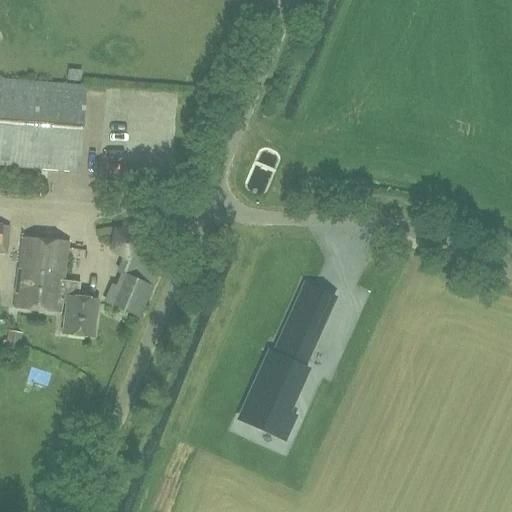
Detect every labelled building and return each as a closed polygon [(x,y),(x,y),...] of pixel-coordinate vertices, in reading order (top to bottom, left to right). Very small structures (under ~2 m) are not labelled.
[(0,166),(80,173),(86,88),(0,81),(0,166)] [(136,109),(136,127),(142,127),(142,150),(154,150),(154,141),(171,142),(171,124),(168,124),(169,110),(136,109)] [(0,254),(7,254),(10,226),(0,225),(0,254)] [(92,340),(98,303),(78,300),(80,285),(65,283),(70,244),(23,237),(13,308),(60,314),(62,303),(67,304),(62,336),(92,340)] [(154,282),(132,273),(117,310),(139,319),(154,282)] [(283,436),(291,417),(283,413),(303,369),(302,368),(334,298),(304,284),(272,354),(270,353),(241,417),(283,436)] [(20,350),(23,334),(9,331),(7,341),(3,341),(2,348),(20,350)] [(359,398),(367,380),(350,372),(341,390),(359,398)] [(0,381),(0,377),(0,376),(0,484),(33,487),(38,424),(16,422),(14,441),(0,439),(0,381)]
